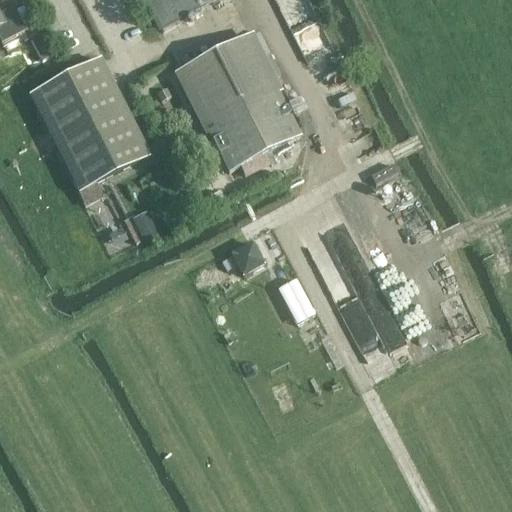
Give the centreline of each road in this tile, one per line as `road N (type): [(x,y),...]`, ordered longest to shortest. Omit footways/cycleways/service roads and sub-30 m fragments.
road 1 (track): [(347,180),(276,218),(430,511)]
road 2 (track): [(258,0),(329,150),(407,262),(436,328)]
road 3 (track): [(276,218),(0,370)]
road 4 (unknown): [(99,0),(141,58),(253,0)]
road 5 (track): [(347,180),(424,140),(471,232)]
